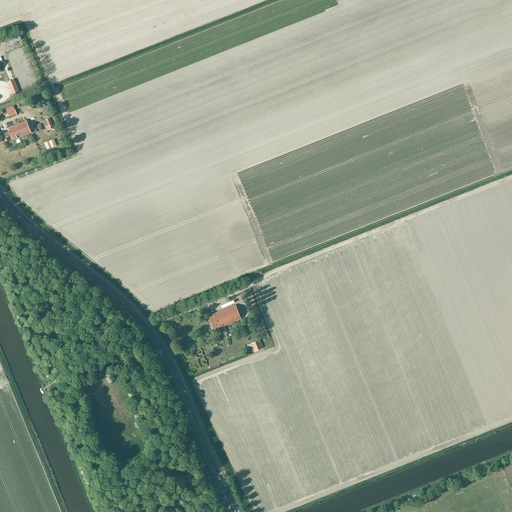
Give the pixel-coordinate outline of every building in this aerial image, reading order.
[(18,33),(8,37),(11,44),(21,40),(18,33)] [(14,79),(7,81),(13,96),(20,93),(14,79)] [(15,109),(13,106),(5,109),(7,112),(9,117),(17,114),(15,109)] [(54,124),(53,125),(50,118),(45,120),(48,126),(46,127),(47,131),(56,128),(54,124)] [(4,134),(7,141),(11,140),(11,141),(32,133),(27,121),(8,127),(10,132),(4,134)] [(54,139),(44,143),(46,149),(56,145),(54,139)] [(209,316),(215,330),(241,320),(235,306),(209,316)] [(263,348),(260,340),(251,344),(254,352),(263,348)]
